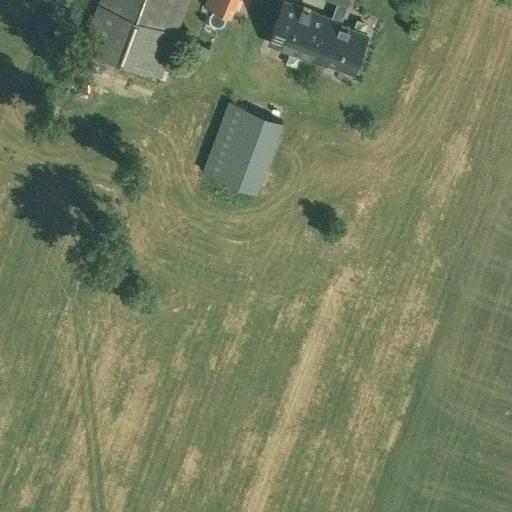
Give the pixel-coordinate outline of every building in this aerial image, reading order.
[(20,14),(26,0),(14,0),(10,9),(20,14)] [(99,0),(81,48),(166,76),(171,62),(166,60),(188,0),(99,0)] [(199,16),(215,23),(219,12),(232,17),(239,0),(206,0),(204,5),(199,16)] [(368,34),(341,24),(336,22),(331,20),(284,2),(269,43),(325,64),(326,62),(354,72),(368,34)] [(203,170),(259,190),(285,121),(229,100),(203,170)]
